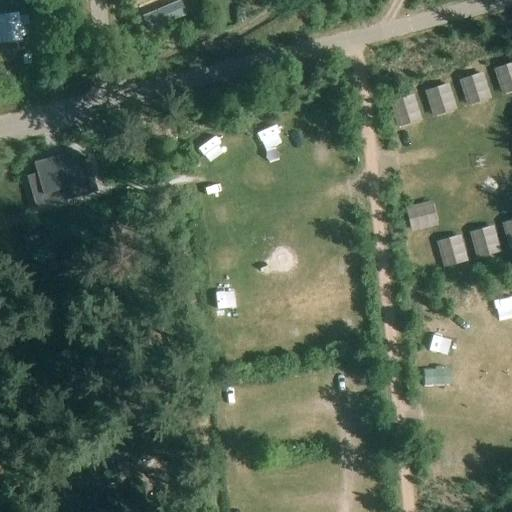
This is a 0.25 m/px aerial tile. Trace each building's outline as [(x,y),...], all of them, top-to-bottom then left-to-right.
[(240,118),(230,131),(244,141),(254,129),(240,118)] [(27,178),(36,211),(97,193),(88,160),(79,162),(76,152),(34,165),(37,175),(27,178)] [(46,253),(41,233),(23,237),(28,258),(46,253)] [(288,244),(289,263),(308,262),(306,243),(288,244)] [(317,284),(296,283),(295,303),(316,304),(317,284)] [(257,307),(235,311),(240,335),(262,330),(257,307)]
